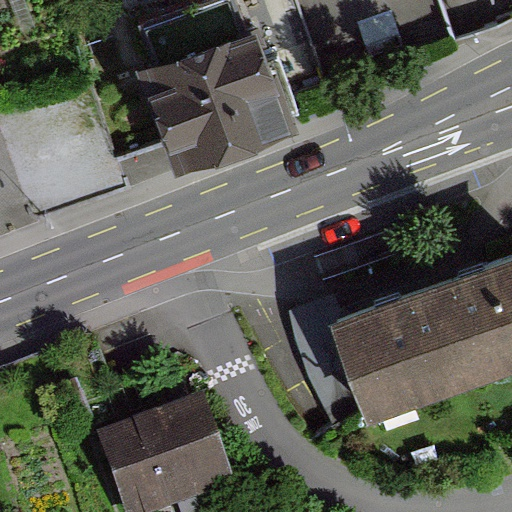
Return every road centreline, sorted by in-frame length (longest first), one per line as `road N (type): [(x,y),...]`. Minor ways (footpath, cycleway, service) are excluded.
road 1 (residential): [(173,240),(219,361),(279,453),(351,499),(414,511),(511,499)]
road 2 (primary): [(511,98),(173,240)]
road 3 (primary): [(173,240),(0,305)]
